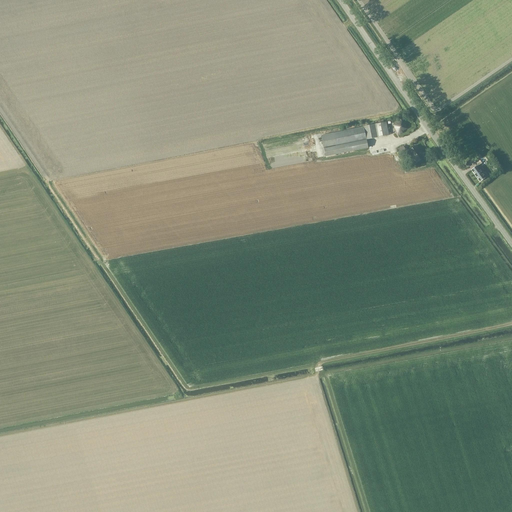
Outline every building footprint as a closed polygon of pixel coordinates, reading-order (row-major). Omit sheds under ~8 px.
[(402,130),(405,129),(401,121),(393,125),(395,128),(394,128),(398,135),(403,132),(402,130)] [(386,122),(363,126),(321,135),(325,157),(348,152),(368,148),(366,140),(389,135),(386,122)] [(417,162),(423,157),(419,152),(420,151),(416,145),(409,150),(417,162)] [(477,166),(484,161),(482,158),(475,163),(477,166)] [(484,176),(477,167),(475,168),(474,168),(471,171),(479,181),(482,178),(484,176)]
